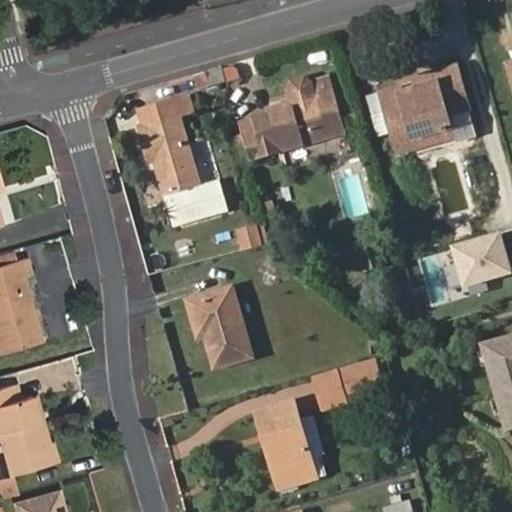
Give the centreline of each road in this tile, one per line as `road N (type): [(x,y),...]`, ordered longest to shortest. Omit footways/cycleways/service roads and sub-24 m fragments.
road 1 (residential): [(155,511),(123,401),(110,246),(66,88)]
road 2 (tertiary): [(364,0),(66,88)]
